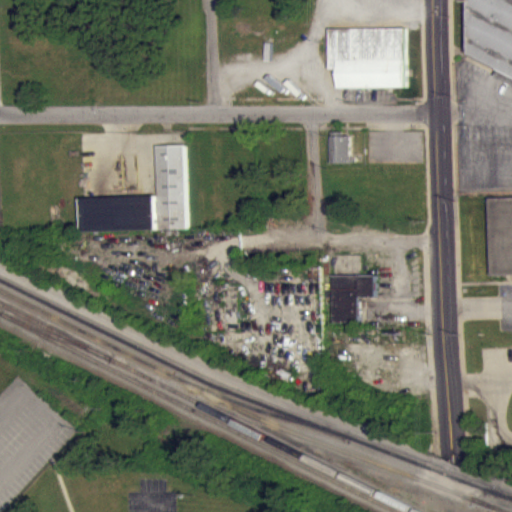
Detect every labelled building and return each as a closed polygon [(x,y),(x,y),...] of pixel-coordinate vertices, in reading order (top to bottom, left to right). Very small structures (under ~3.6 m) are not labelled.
[(511,0),(469,0),(471,52),(511,72),(511,0)] [(409,95),(408,35),(331,36),(332,77),(340,77),(341,96),(409,95)] [(353,141),(331,141),(332,171),(353,170),(353,141)] [(83,206),(84,240),(189,237),(187,152),(159,153),(160,204),(83,206)] [(495,283),(511,282),(511,205),(493,206),(495,283)] [(377,283),(332,283),(332,330),(360,329),(360,305),(377,305),(377,283)]
